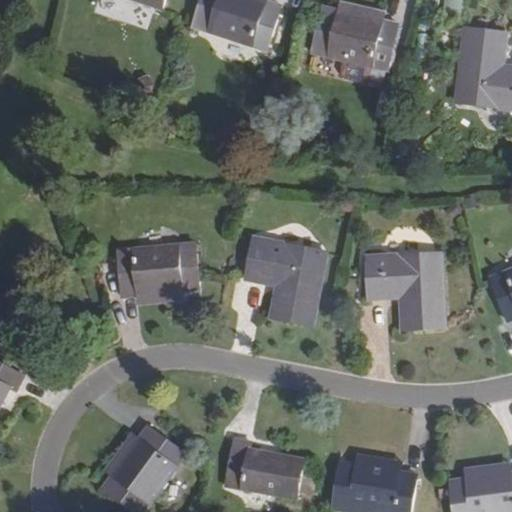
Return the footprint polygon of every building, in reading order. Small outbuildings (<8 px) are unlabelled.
[(131,0),(166,11),(169,0),(131,0)] [(271,51),(284,7),(270,3),(261,0),(203,0),(194,27),(271,51)] [(388,12),(343,2),(340,11),(387,22),(388,12)] [(391,72),(401,27),(387,22),(340,11),(324,8),(313,53),(391,72)] [(509,35),(469,30),(460,104),(511,109),(511,68),(505,68),(509,35)] [(274,318),(316,325),(328,254),(258,240),(250,280),(280,285),(274,318)] [(122,289),(122,297),(138,296),(186,291),(203,290),(199,245),(119,253),(120,265),(104,267),(106,291),(122,289)] [(405,331),(446,329),(442,256),(370,259),(372,299),(403,297),(405,331)] [(509,324),(511,323),(511,271),(491,280),(509,324)] [(139,307),(187,302),(186,291),(138,296),(139,307)] [(19,394),(28,377),(0,361),(0,413),(12,391),(19,394)] [(143,511),(186,454),(151,427),(142,440),(114,478),(103,493),(130,511),(143,511)] [(133,433),(104,472),(114,478),(142,440),(133,433)] [(253,443),(234,440),(224,486),(300,501),(307,461),(252,450),(253,443)] [(405,462),(359,455),(357,466),(403,473),(405,462)] [(511,462),(464,469),(466,480),(511,474),(511,462)] [(414,511),(420,477),(403,473),(357,466),(340,463),(332,508),(352,511),(414,511)] [(511,511),(511,474),(466,480),(449,482),(452,511),(511,511)]
